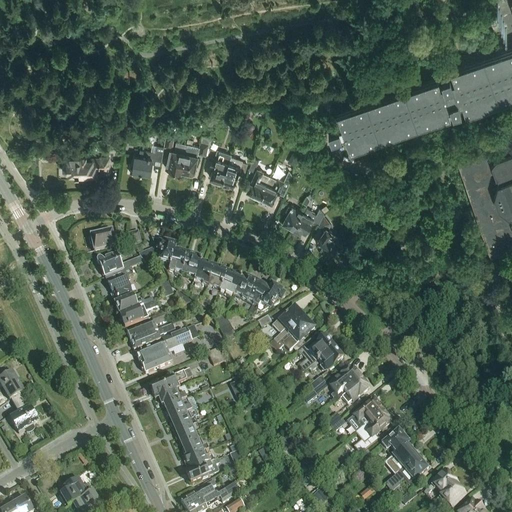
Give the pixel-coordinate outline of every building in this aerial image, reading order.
[(511,49),(449,71),(450,74),(336,113),(340,126),(327,131),(330,139),(344,135),(349,151),(450,116),(449,114),(463,109),(465,114),(511,98),(511,49)] [(234,115),(230,128),(236,130),(241,116),(234,115)] [(166,136),(164,146),(172,148),(174,135),(166,136)] [(261,135),(258,144),(263,146),(267,142),(269,137),(261,135)] [(198,167),(200,155),(197,154),(198,148),(192,146),(193,141),(187,140),(185,152),(181,172),(187,173),(188,175),(192,175),(195,174),(195,173),(196,171),(194,170),(195,166),(198,167)] [(511,140),(456,159),(489,255),(511,247),(511,140)] [(198,148),(197,154),(200,155),(205,156),(208,144),(200,142),(198,148)] [(135,156),(132,173),(142,174),(142,172),(150,174),(152,159),(162,161),(164,146),(157,145),(156,152),(140,150),(139,156),(135,156)] [(181,172),(185,152),(171,148),(166,169),(167,169),(167,171),(172,172),(173,171),(181,173),(181,172)] [(212,158),(209,167),(214,169),(213,173),(212,173),(210,178),(211,179),(222,183),(231,157),(231,155),(217,150),(214,159),(212,158)] [(231,157),(222,183),(222,184),(229,186),(230,185),(234,187),(238,174),(244,176),(247,164),(242,162),(242,161),(231,157)] [(63,170),(64,173),(67,173),(67,175),(74,175),(74,176),(80,176),(81,178),(85,178),(86,176),(96,176),(96,170),(101,170),(101,171),(108,171),(108,159),(101,159),(101,160),(89,160),(89,158),(80,158),(80,160),(67,160),(67,164),(65,164),(63,167),(63,170)] [(252,158),(249,169),(254,171),(258,160),(252,158)] [(263,170),(258,167),(247,191),(249,192),(249,193),(251,194),(252,195),(260,199),(270,175),(263,172),(263,170)] [(276,192),(282,195),(286,186),(292,175),(289,170),(284,180),(277,176),(276,178),(270,175),(260,199),(267,202),(268,201),(271,203),(276,192)] [(302,213),(288,205),(285,211),(288,212),(282,223),(284,224),(284,225),(288,227),(289,227),(292,229),(302,213)] [(302,213),(292,229),(295,231),(295,232),(299,234),(300,232),(305,234),(313,220),(319,223),(322,215),(324,213),(320,209),(317,215),(312,212),(312,211),(307,208),(303,214),(302,213)] [(327,229),(330,225),(322,215),(319,223),(317,225),(324,230),(315,242),(317,243),(317,244),(321,248),(322,247),(325,249),(325,250),(329,253),(330,252),(332,253),(337,246),(332,243),(336,236),(327,229)] [(111,232),(89,237),(93,253),(115,249),(115,248),(128,245),(128,247),(140,244),(138,232),(125,235),(126,237),(113,240),(111,232)] [(159,258),(162,264),(167,265),(170,266),(174,254),(176,247),(162,244),(161,245),(159,244),(157,252),(161,253),(159,258)] [(174,274),(181,276),(187,258),(188,256),(186,256),(185,254),(181,253),(179,253),(179,256),(174,254),(170,266),(167,265),(165,272),(166,273),(174,275),(174,274)] [(105,279),(114,276),(130,269),(143,264),(143,263),(139,258),(120,266),(116,256),(102,262),(100,261),(98,262),(97,263),(98,266),(100,267),(105,279)] [(186,279),(187,278),(194,280),(200,263),(199,263),(200,261),(199,259),(194,257),(192,258),(192,259),(187,258),(181,276),(181,277),(186,279)] [(202,287),(207,289),(215,271),(211,269),(211,268),(210,266),(205,264),(204,265),(202,265),(195,283),(202,286),(202,287)] [(133,276),(130,269),(114,276),(116,281),(107,285),(114,301),(131,294),(127,284),(130,282),(128,278),(133,276)] [(213,290),(220,293),(228,276),(228,275),(226,274),(226,272),(222,270),(219,271),(219,272),(215,271),(207,289),(213,291),(213,290)] [(220,294),(225,297),(225,295),(232,298),(241,280),(239,280),(239,278),(234,276),(232,276),(231,278),(228,276),(220,293),(220,294)] [(253,306),(252,307),(253,307),(247,317),(252,320),(255,314),(256,315),(257,313),(257,312),(268,293),(264,291),(265,290),(265,288),(260,285),(259,285),(257,284),(256,286),(252,284),(253,282),(252,280),(248,278),(246,279),(245,279),(244,282),(243,281),(235,296),(242,300),(241,301),(246,304),(247,303),(253,306)] [(172,295),(167,283),(159,286),(164,299),(172,295)] [(281,303),(285,297),(283,296),(284,295),(271,287),(268,293),(257,312),(257,313),(261,315),(278,305),(279,303),(281,303)] [(190,303),(176,293),(175,295),(181,307),(190,303)] [(114,305),(119,317),(153,304),(151,299),(138,305),(139,305),(135,307),(132,298),(114,305)] [(153,304),(119,317),(120,321),(120,322),(124,330),(148,320),(145,312),(160,306),(158,302),(153,304)] [(273,327),(280,335),(273,341),(277,345),(304,320),(300,316),(301,315),(295,309),(280,323),(279,322),(273,327)] [(129,342),(156,331),(154,327),(165,323),(162,315),(150,320),(152,323),(126,334),(129,342)] [(267,317),(257,322),(261,329),(270,323),(267,317)] [(302,341),(310,334),(310,335),(314,331),(304,320),(277,345),(273,341),(269,345),(276,353),(283,346),(289,352),(293,349),(297,354),(305,347),(306,346),(302,341)] [(221,324),(216,327),(219,332),(229,326),(226,321),(221,324)] [(172,325),(156,331),(129,342),(130,345),(131,345),(134,352),(160,341),(158,337),(162,336),(162,335),(174,330),(172,325)] [(219,332),(222,337),(232,331),(229,326),(219,332)] [(135,355),(139,364),(140,364),(166,352),(198,339),(193,328),(180,333),(161,341),(163,344),(135,355)] [(235,336),(232,331),(222,337),(225,342),(235,336)] [(334,349),(330,345),(331,344),(326,339),(325,341),(324,340),(319,343),(309,352),(305,347),(297,354),(300,358),(301,357),(304,361),(298,367),(304,374),(308,371),(334,349)] [(220,356),(217,349),(207,354),(213,367),(226,361),(223,354),(220,356)] [(327,374),(337,365),(338,365),(342,361),(341,360),(343,359),(338,354),(334,349),(308,371),(311,374),(317,369),(317,367),(320,365),(321,366),(321,367),(327,374)] [(171,364),(166,352),(140,364),(144,375),(171,364)] [(331,397),(334,401),(359,380),(357,377),(357,374),(353,370),(351,370),(350,369),(337,379),(337,380),(329,387),(335,394),(331,397)] [(156,401),(159,399),(178,391),(176,386),(193,379),(189,371),(165,381),(166,382),(151,389),(156,401)] [(12,401),(16,407),(26,401),(22,395),(26,392),(14,372),(0,379),(0,382),(11,401),(12,401)] [(313,393),(324,384),(319,378),(308,387),(313,393)] [(360,380),(359,380),(334,401),(336,405),(340,402),(340,401),(341,399),(347,406),(351,403),(351,404),(368,391),(367,390),(368,389),(365,384),(364,385),(360,380)] [(327,388),(324,384),(313,393),(316,397),(327,388)] [(257,388),(251,393),(255,398),(261,393),(257,388)] [(184,402),(187,401),(184,396),(181,397),(178,391),(159,399),(162,407),(164,406),(166,411),(184,402)] [(30,408),(26,401),(16,407),(20,414),(11,420),(20,434),(26,430),(28,434),(31,433),(34,432),(36,429),(34,426),(40,422),(31,407),(30,408)] [(171,422),(192,413),(190,408),(187,410),(184,402),(166,411),(171,422)] [(382,411),(378,407),(377,406),(374,403),(370,407),(369,406),(348,424),(357,435),(364,430),(383,413),(382,412),(382,411)] [(196,411),(192,413),(171,422),(177,435),(197,426),(194,420),(199,418),(196,411)] [(364,430),(357,435),(365,445),(390,424),(388,421),(388,420),(389,419),(385,415),(383,415),(383,413),(364,430)] [(329,429),(341,420),(337,415),(325,424),(329,429)] [(345,425),(341,420),(329,429),(333,434),(345,425)] [(177,435),(182,448),(200,441),(197,434),(200,433),(197,426),(177,435)] [(385,454),(387,453),(392,459),(406,447),(409,445),(406,442),(408,441),(403,435),(400,438),(397,435),(382,447),(383,448),(381,450),(385,454)] [(285,454),(294,447),(284,436),(276,443),(285,454)] [(208,451),(206,446),(203,447),(200,441),(182,448),(188,460),(205,452),(208,451)] [(358,458),(366,451),(363,447),(351,456),(355,460),(358,458)] [(417,460),(406,447),(392,459),(386,464),(390,469),(393,466),(395,468),(394,472),(397,476),(404,471),(417,460)] [(370,456),(366,451),(358,458),(362,463),(370,456)] [(184,472),(185,475),(213,463),(211,457),(208,459),(205,452),(188,460),(183,462),(187,470),(184,472)] [(408,488),(427,471),(428,470),(428,468),(427,467),(426,466),(425,466),(424,466),(423,467),(417,460),(404,471),(397,476),(384,486),(391,494),(399,487),(398,485),(402,481),(408,488)] [(217,466),(215,462),(213,463),(185,475),(190,486),(208,478),(206,473),(212,470),(210,467),(212,466),(213,468),(217,466)] [(235,467),(226,472),(230,478),(239,473),(235,467)] [(443,495),(454,485),(456,484),(446,473),(424,493),(427,496),(434,490),(437,490),(443,495)] [(87,497),(93,493),(88,485),(83,488),(78,480),(63,489),(65,493),(60,496),(68,508),(75,504),(87,497)] [(185,511),(202,503),(213,497),(210,491),(216,488),(213,483),(192,495),(194,497),(181,504),(185,511)] [(433,511),(440,506),(442,502),(446,501),(451,507),(464,495),(454,485),(443,495),(430,508),(433,511)] [(216,495),(213,497),(202,503),(185,511),(207,511),(206,509),(218,502),(220,500),(222,503),(239,492),(235,486),(217,497),(216,495)] [(330,500),(322,489),(313,497),(321,507),(330,500)] [(369,489),(362,494),(366,499),(373,494),(369,489)] [(413,492),(401,502),(405,507),(417,497),(413,492)] [(77,511),(97,511),(96,508),(101,506),(94,493),(93,493),(87,497),(75,504),(78,510),(77,511)] [(33,511),(26,498),(14,506),(17,511),(33,511)] [(38,501),(43,511),(51,511),(44,498),(38,501)] [(238,511),(243,509),(239,502),(236,498),(219,510),(215,511),(224,511),(238,511)] [(472,503),(462,511),(482,511),(483,511),(477,505),(475,507),(472,503)]
